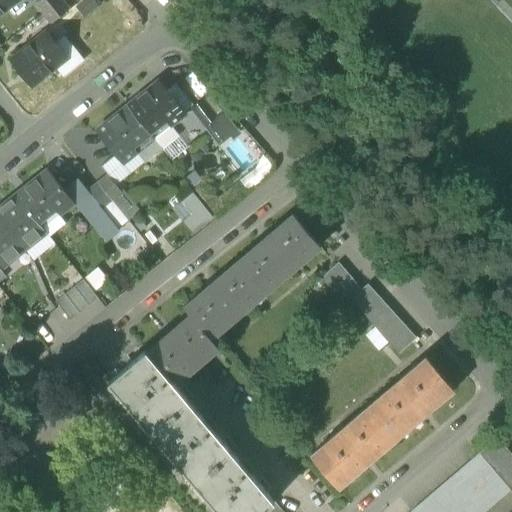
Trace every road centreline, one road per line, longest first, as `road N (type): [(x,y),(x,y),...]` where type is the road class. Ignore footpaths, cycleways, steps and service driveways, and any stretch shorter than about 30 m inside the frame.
road 1 (residential): [(307,174),(68,349)]
road 2 (residential): [(307,174),(496,392)]
road 3 (residential): [(68,349),(209,511)]
road 4 (residential): [(172,27),(307,174)]
road 5 (residential): [(26,138),(172,27)]
road 6 (residential): [(377,497),(496,392)]
road 7 (residential): [(317,511),(224,399)]
